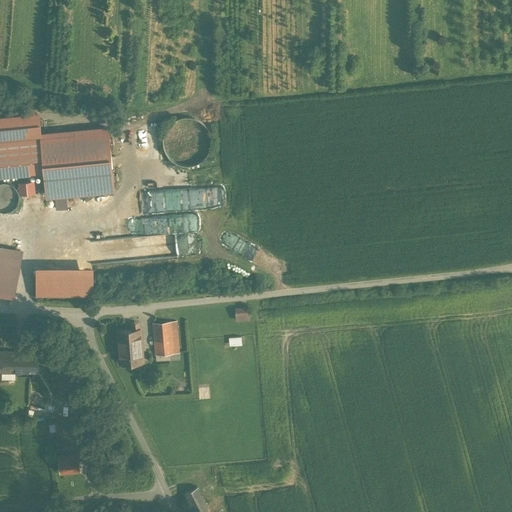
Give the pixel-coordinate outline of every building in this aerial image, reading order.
[(0,175),(44,171),(41,134),(39,113),(0,116),(0,175)] [(179,163),(186,164),(192,164),(198,162),(204,158),(208,153),(210,147),(211,140),(210,134),(208,128),(204,123),(198,119),(192,117),(185,116),(179,117),(173,120),(168,125),(165,131),(163,137),(163,144),(165,150),(168,155),(173,160),(179,163)] [(109,128),(41,134),(44,171),(46,196),(115,190),(109,128)] [(40,193),(39,179),(22,180),(23,194),(40,193)] [(4,211),(7,211),(10,210),(13,208),(15,206),(17,203),(18,200),(19,197),(18,194),(17,191),(16,188),(13,186),(11,184),(8,183),(4,182),(1,183),(0,182),(0,210),(0,211),(4,211)] [(190,194),(172,196),(172,195),(156,196),(157,209),(171,208),(171,207),(191,205),(190,194)] [(195,230),(153,234),(155,257),(178,254),(177,247),(196,245),(195,230)] [(0,295),(10,298),(20,249),(0,245),(0,295)] [(92,293),(92,265),(37,266),(37,294),(92,293)] [(248,308),(234,309),(235,323),(249,322),(248,308)] [(176,320),(153,322),(156,354),(180,352),(176,320)] [(140,329),(118,330),(120,362),(140,361),(139,341),(141,340),(140,329)] [(54,343),(28,343),(28,351),(28,354),(36,354),(54,354),(54,343)] [(16,351),(0,351),(0,379),(2,380),(2,379),(2,371),(15,371),(16,371),(16,351)] [(28,351),(16,351),(16,371),(28,371),(28,367),(36,367),(36,354),(28,354),(28,351)] [(15,371),(2,371),(2,379),(15,379),(15,371)] [(79,454),(58,456),(60,472),(80,470),(79,454)] [(208,511),(197,489),(185,494),(193,511),(208,511)]
